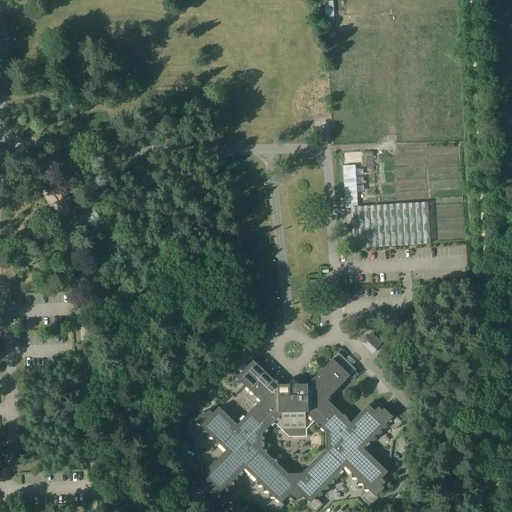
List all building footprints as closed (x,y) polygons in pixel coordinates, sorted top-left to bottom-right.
[(355,166),(343,167),(346,209),(352,209),(358,208),(355,166)] [(63,189),(62,188),(55,194),(66,209),(73,203),(70,199),(80,192),(73,182),(63,189)] [(358,208),(352,209),(355,248),(431,244),(428,204),(358,208)] [(78,231),(100,217),(93,205),(71,219),(78,231)] [(377,343),(370,336),(369,334),(361,342),(365,345),(373,353),(380,345),(377,343)] [(271,497),(275,497),(282,503),(289,494),(290,495),(295,500),(296,501),(302,495),(310,502),(317,496),(321,496),(321,492),(322,490),(327,490),(327,485),(328,484),(333,484),(333,480),(345,466),(353,473),(353,477),(357,478),(359,479),(359,484),(363,483),(365,485),(365,489),(369,489),(376,496),(385,488),(383,485),(386,482),(383,478),(389,472),(364,447),(371,441),(375,441),(375,436),(376,434),(381,434),(381,430),(382,428),(387,428),(387,424),(394,417),(385,408),(383,410),(379,407),(375,410),(369,404),(351,422),(328,399),(356,370),(339,352),(309,384),(279,384),(254,360),(237,377),(261,400),(238,424),(220,407),(214,413),(210,409),(206,413),(204,411),(195,420),(203,427),(203,431),(207,431),(209,433),(209,437),(213,437),(215,439),(215,443),(220,443),(226,450),(202,475),(208,481),(204,485),(208,488),(206,490),(215,499),(222,492),(227,492),(227,487),(228,486),(232,486),(232,481),(234,480),(239,480),(239,475),(245,468),(258,481),(258,485),(263,485),(264,487),(265,491),(269,491),(271,493),(271,497)]
